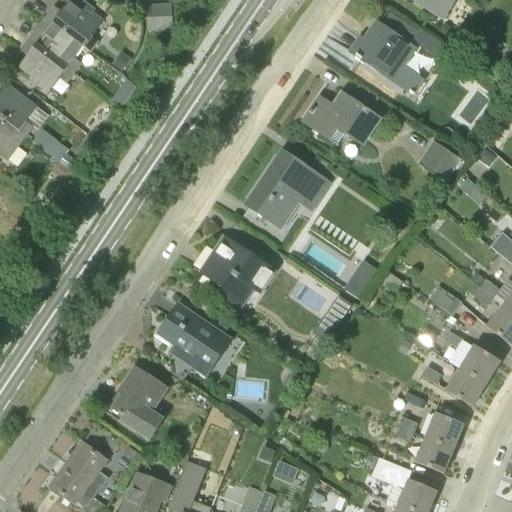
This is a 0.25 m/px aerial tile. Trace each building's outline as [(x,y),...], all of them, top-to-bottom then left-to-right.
[(411,0),(443,21),(457,0),(411,0)] [(46,19),(48,21),(48,20),(83,47),(90,53),(98,43),(92,37),(103,22),(84,8),(82,10),(70,1),(61,13),(54,7),(46,19)] [(171,6),(159,7),(160,32),(173,31),(171,6)] [(159,7),(146,7),(148,33),(160,32),(159,7)] [(412,42),(418,33),(390,14),(381,27),(409,46),(412,42)] [(37,30),(29,41),(74,75),(81,65),(74,59),(83,47),(48,20),(48,21),(40,32),(37,30)] [(416,50),(411,47),(375,23),(363,41),(359,38),(349,53),(356,58),(355,59),(359,63),(360,61),(412,96),(422,80),(413,74),(415,71),(406,65),(416,50)] [(74,75),(29,41),(21,51),(28,57),(18,69),(31,78),(29,81),(48,95),(59,80),(66,85),(74,75)] [(131,60),(121,52),(111,65),(121,73),(131,60)] [(449,63),(444,71),(452,77),(458,69),(449,63)] [(0,118),(26,138),(33,128),(27,123),(38,108),(6,84),(0,92),(0,118)] [(342,134),(362,147),(380,120),(341,94),(332,107),(319,98),(302,123),(335,145),(342,134)] [(112,101),(123,108),(126,104),(115,96),(112,101)] [(492,134),(501,140),(511,126),(511,121),(505,117),(492,134)] [(26,138),(0,118),(0,157),(7,163),(26,138)] [(501,140),(492,134),(484,144),(493,151),(501,140)] [(432,142),(418,162),(446,182),(460,161),(432,142)] [(489,167),(496,158),(486,150),(479,159),(489,167)] [(310,210),(328,185),(282,153),(246,206),(271,223),(289,196),(310,210)] [(65,155),(58,164),(70,172),(77,163),(65,155)] [(70,172),(58,164),(51,174),(63,182),(70,172)] [(475,188),(465,179),(457,189),(467,198),(475,188)] [(511,243),(501,235),(499,237),(490,248),(511,266),(511,243)] [(200,274),(232,295),(241,281),(249,287),(263,265),(224,239),(200,274)] [(473,284),(479,289),(480,287),(485,281),(475,273),(469,281),(473,284)] [(395,294),(401,285),(386,275),(379,284),(395,294)] [(344,291),(358,300),(366,288),(352,278),(344,291)] [(485,281),(480,287),(493,298),(499,291),(485,281)] [(486,307),(492,299),(473,284),(467,292),(486,307)] [(451,318),(461,304),(437,287),(427,301),(451,318)] [(511,294),(502,307),(511,314),(511,294)] [(349,306),(335,298),(312,335),(325,343),(349,306)] [(187,360),(206,373),(229,341),(178,307),(159,335),(190,356),(187,360)] [(511,345),(511,314),(502,307),(487,328),(511,347),(511,345)] [(447,363),(459,370),(460,370),(486,386),(500,364),(473,348),(472,348),(462,342),(463,341),(448,332),(442,341),(455,349),(447,363)] [(404,342),(398,351),(405,355),(411,346),(404,342)] [(435,386),(440,377),(426,368),(420,377),(435,386)] [(167,391),(159,385),(134,369),(118,393),(122,396),(112,410),(123,417),(119,423),(149,443),(163,420),(153,413),(167,391)] [(460,370),(459,370),(446,392),(472,408),(486,386),(460,370)] [(290,372),(281,385),(290,390),(298,378),(290,372)] [(283,409),(279,416),(286,420),(290,413),(283,409)] [(434,415),(424,439),(454,451),(463,427),(434,415)] [(282,419),(273,428),(281,436),(290,426),(282,419)] [(401,419),(397,428),(413,435),(417,425),(401,419)] [(393,437),(409,444),(413,435),(397,428),(393,437)] [(454,451),(424,439),(415,463),(444,475),(454,451)] [(93,479),(106,462),(82,444),(50,488),(74,505),(76,502),(86,509),(103,487),(93,479)] [(138,455),(129,448),(123,456),(132,463),(138,455)] [(385,502),(397,506),(398,505),(415,511),(428,511),(436,493),(407,482),(411,473),(402,469),(380,461),(377,459),(369,478),(392,486),(385,502)] [(209,511),(210,509),(193,502),(205,470),(187,462),(167,511),(169,511),(209,511)] [(137,475),(122,511),(155,511),(159,502),(163,503),(169,488),(137,475)] [(249,488),(243,504),(255,509),(261,493),(249,488)] [(269,511),(275,497),(262,492),(261,493),(255,509),(253,511),(269,511)] [(339,511),(344,501),(338,498),(333,510),(337,511),(339,511)]
